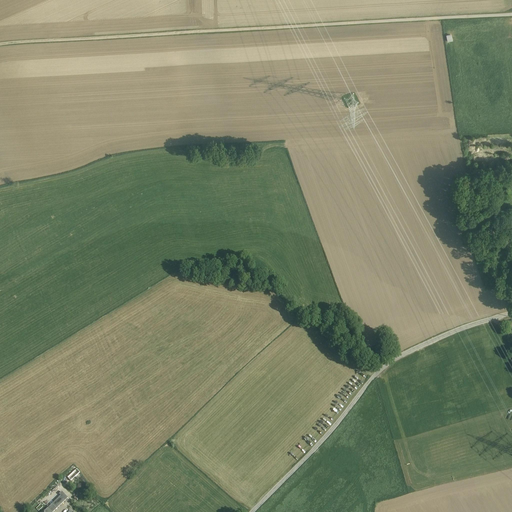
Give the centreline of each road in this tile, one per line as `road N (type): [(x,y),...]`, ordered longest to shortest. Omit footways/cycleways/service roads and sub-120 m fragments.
road 1 (track): [(0,44),(511,14)]
road 2 (residential): [(511,312),(381,365),(330,433),(253,511)]
